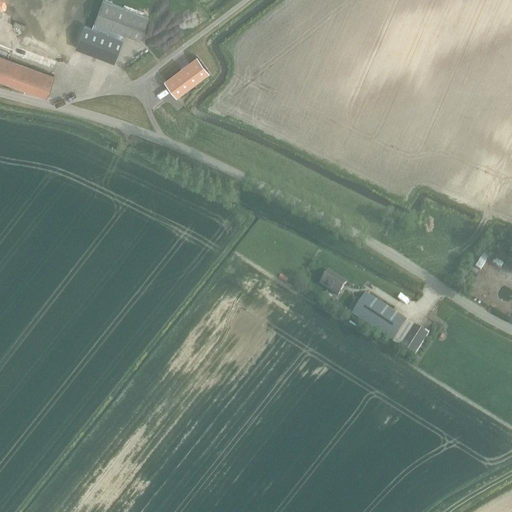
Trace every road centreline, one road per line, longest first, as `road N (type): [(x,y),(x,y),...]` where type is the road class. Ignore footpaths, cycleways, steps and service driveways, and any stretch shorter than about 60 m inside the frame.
road 1 (unclassified): [(511,329),(354,233),(167,142)]
road 2 (unclassified): [(140,85),(244,0)]
